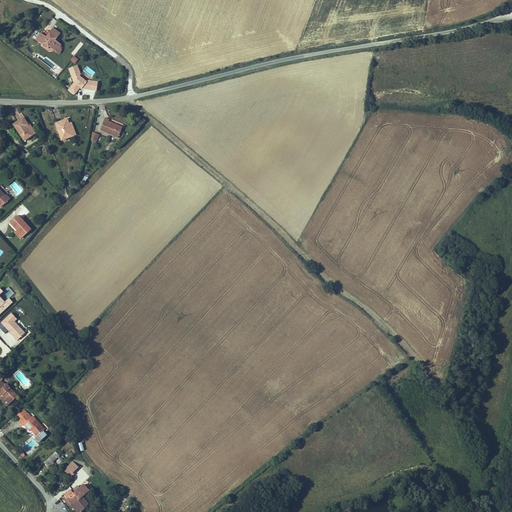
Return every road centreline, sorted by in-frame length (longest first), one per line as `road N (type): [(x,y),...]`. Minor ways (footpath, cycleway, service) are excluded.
road 1 (track): [(511,510),(442,391),(401,343),(128,95)]
road 2 (unclassified): [(0,100),(131,95),(292,56),(511,19)]
